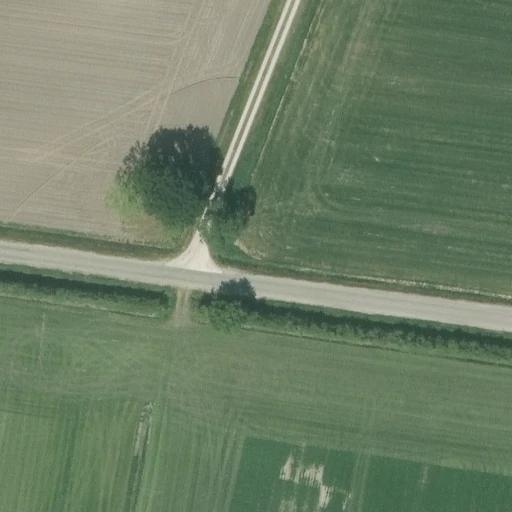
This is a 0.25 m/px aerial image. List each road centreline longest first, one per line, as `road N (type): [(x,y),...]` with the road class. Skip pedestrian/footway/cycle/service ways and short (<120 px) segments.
road 1 (unclassified): [(0,248),(511,318)]
road 2 (track): [(187,274),(295,0)]
